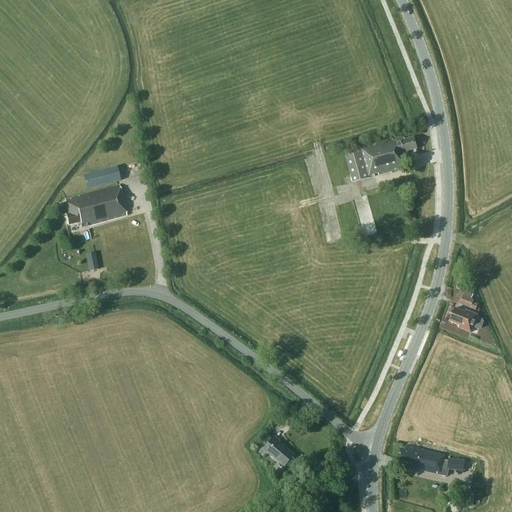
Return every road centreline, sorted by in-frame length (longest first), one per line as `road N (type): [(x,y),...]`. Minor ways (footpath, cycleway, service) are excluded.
road 1 (secondary): [(375,446),(428,311),(446,233),(441,121),(402,0)]
road 2 (tertiary): [(375,446),(155,293),(0,317)]
